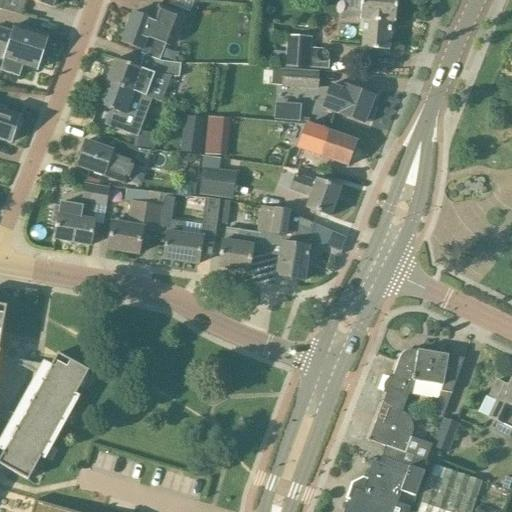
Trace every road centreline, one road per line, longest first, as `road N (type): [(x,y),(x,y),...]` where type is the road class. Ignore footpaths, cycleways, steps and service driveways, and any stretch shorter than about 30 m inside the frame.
road 1 (residential): [(330,371),(165,297),(0,262)]
road 2 (tertiary): [(376,265),(474,0)]
road 3 (residential): [(0,239),(85,0)]
road 4 (tertiary): [(275,511),(330,371)]
road 5 (residential): [(511,330),(376,265)]
